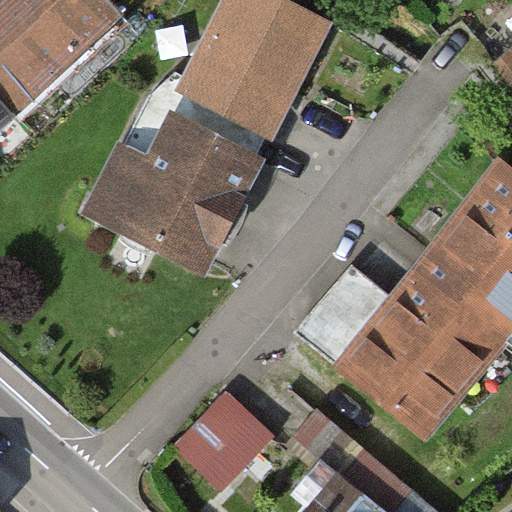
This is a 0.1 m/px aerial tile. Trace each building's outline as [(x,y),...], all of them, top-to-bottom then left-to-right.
[(0,0),(0,118),(119,12),(108,0),(0,0)] [(201,264),(324,27),(271,0),(230,0),(189,79),(177,73),(151,98),(94,209),(201,264)] [(511,327),(511,173),(506,169),(398,304),(352,267),(297,335),(424,437),(511,327)] [(270,437),(228,397),(182,447),(224,486),(270,437)] [(313,511),(433,511),(327,423),(298,458),(318,474),(300,496),(316,510),(313,511)]
